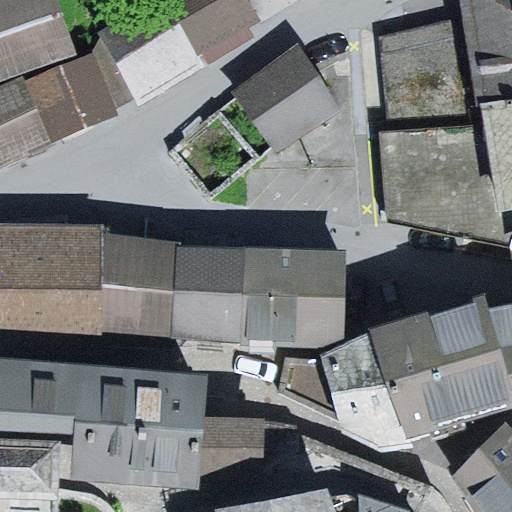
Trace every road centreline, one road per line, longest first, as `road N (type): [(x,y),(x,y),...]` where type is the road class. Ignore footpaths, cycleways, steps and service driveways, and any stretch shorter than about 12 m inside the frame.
road 1 (residential): [(0,371),(126,374),(245,389),(428,478),(450,499),(447,511)]
road 2 (residential): [(90,184),(131,142),(351,0)]
road 3 (residential): [(90,184),(372,250)]
road 4 (residential): [(372,250),(360,0)]
road 5 (residential): [(191,511),(297,475),(411,511)]
road 6 (residential): [(0,440),(65,447),(65,484),(112,493),(148,511)]
road 7 (residential): [(372,250),(414,259),(465,295),(511,289)]
